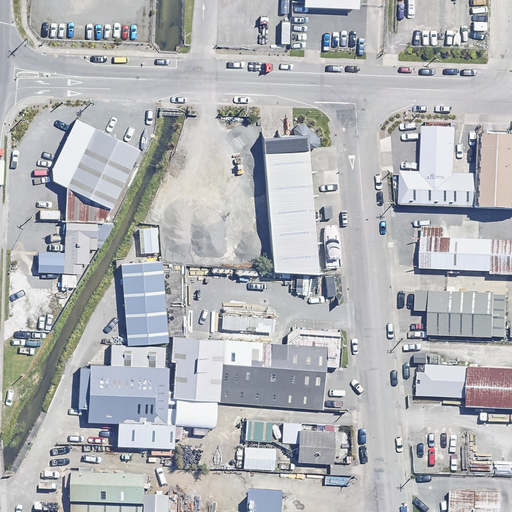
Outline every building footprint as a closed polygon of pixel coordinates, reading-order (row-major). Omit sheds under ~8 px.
[(72,115),(40,174),(110,211),(142,151),(72,115)] [(452,129),(418,128),(417,173),(397,173),(396,205),(475,208),(476,173),(451,172),(452,129)] [(511,133),(483,133),(481,208),(511,208),(511,133)] [(323,134),(264,139),(275,269),(336,272),(323,134)] [(97,225),(66,223),(64,253),(39,252),(38,273),(60,274),(60,286),(71,286),(75,286),(76,274),(81,275),(81,264),(88,264),(88,249),(96,249),(97,225)] [(157,253),(156,229),(142,229),(142,253),(157,253)] [(511,239),(412,237),(411,274),(511,276),(511,239)] [(166,340),(161,263),(119,266),(124,343),(166,340)] [(499,293),(426,291),(424,338),(498,340),(499,293)] [(221,401),(226,341),(170,337),(168,361),(175,362),(172,398),(221,401)] [(327,348),(226,341),(221,401),(323,409),(327,348)] [(164,425),(168,368),(77,361),(74,405),(88,406),(87,420),(120,423),(118,444),(173,448),(175,426),(164,425)] [(511,367),(423,365),(422,397),(466,399),(466,410),(511,411),(511,367)] [(196,404),(184,404),(182,430),(195,431),(196,404)] [(270,423),(245,422),(244,440),(270,441),(270,423)] [(300,424),(282,423),(281,443),(300,444),(299,464),(333,465),(334,426),(316,425),(300,425),(300,424)] [(454,428),(417,433),(420,464),(458,460),(454,428)] [(274,449),(244,449),(244,470),(274,471),(274,449)] [(145,511),(146,475),(69,474),(68,511),(145,511)] [(450,489),(448,511),(500,511),(501,490),(450,489)] [(268,511),(269,503),(247,502),(246,511),(268,511)] [(298,511),(298,504),(269,503),(268,511),(298,511)]
